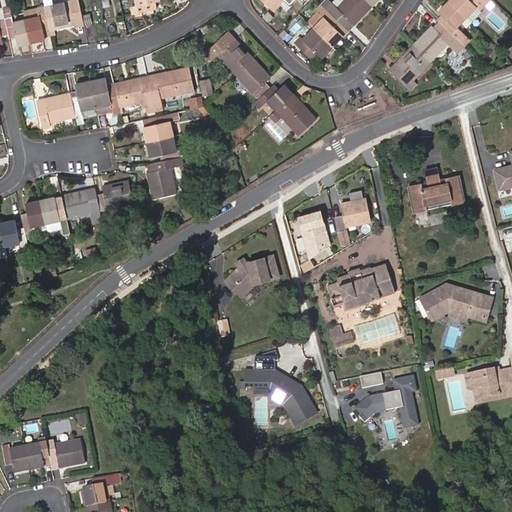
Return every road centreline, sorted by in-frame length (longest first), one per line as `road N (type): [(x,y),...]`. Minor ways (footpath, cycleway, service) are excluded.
road 1 (residential): [(511,79),(338,148),(96,294),(0,389)]
road 2 (residential): [(231,0),(298,70),(324,80),(347,78),(365,64),(411,0)]
road 3 (residential): [(0,69),(122,50),(214,1)]
